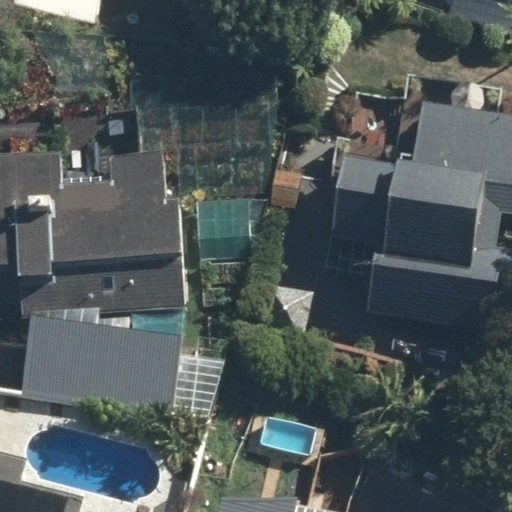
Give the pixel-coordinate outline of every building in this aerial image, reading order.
[(219,0),(16,0),(15,9),(97,28),(103,0),(164,0),(216,12),(219,0)] [(511,0),(450,0),(446,16),(511,36),(511,0)] [(197,262),(255,260),(253,202),(267,202),(262,58),(190,60),(197,262)] [(421,178),(353,168),(341,245),(383,252),(373,319),(500,339),(508,285),(483,281),(493,218),(511,220),(511,129),(431,117),(421,178)] [(62,290),(61,277),(86,276),(92,314),(191,310),(187,211),(173,212),(171,163),(116,165),(117,192),(65,194),(64,161),(0,163),(0,274),(26,274),(26,292),(62,290)] [(229,363),(34,328),(22,396),(217,431),(229,363)] [(0,511),(93,511),(95,504),(31,489),(36,467),(0,457),(0,511)]
